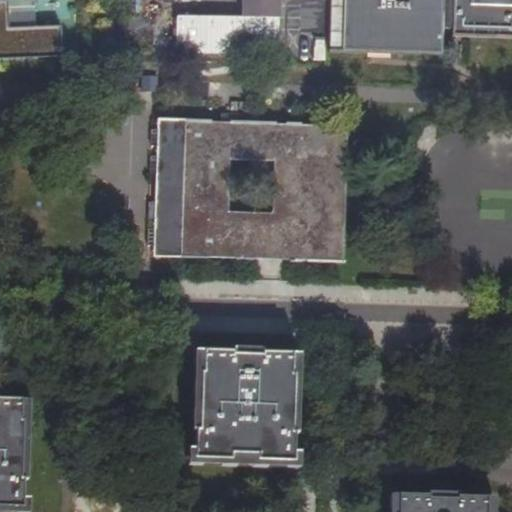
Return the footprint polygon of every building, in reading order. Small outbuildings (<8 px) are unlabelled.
[(0,0),(0,60),(62,58),(61,27),(8,29),(7,0),(0,0)] [(272,0),(237,0),(237,20),(273,20),(272,0)] [(323,0),(323,53),(337,53),(337,0),(323,0)] [(511,0),(337,0),(337,53),(437,56),(438,29),(449,30),(448,36),(511,38),(511,0)] [(345,126),(184,121),(179,257),(341,261),(345,126)] [(231,352),(201,351),(201,371),(198,371),(196,431),(193,431),(192,458),(228,459),(228,453),(256,453),(256,460),(292,461),(292,433),(289,433),(290,407),(290,391),(291,376),(289,376),(289,353),(257,352),(257,356),(231,355),(231,352)] [(0,508),(22,509),(23,481),(20,481),(22,423),(18,423),(19,402),(0,400),(0,508)] [(482,511),(483,497),(453,496),(453,501),(425,500),(426,496),(396,495),(395,511),(482,511)]
